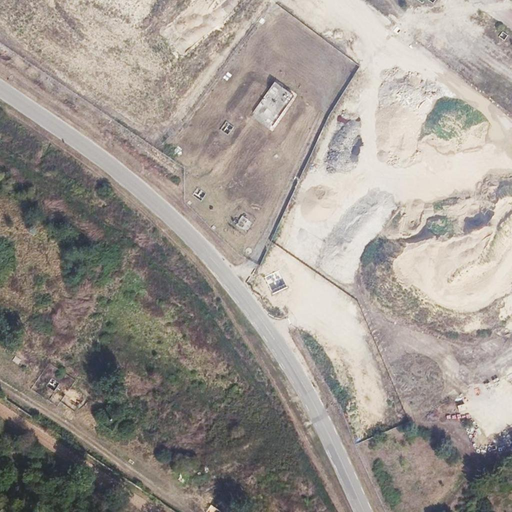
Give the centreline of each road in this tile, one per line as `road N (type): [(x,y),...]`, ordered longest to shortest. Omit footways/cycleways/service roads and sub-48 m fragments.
road 1 (unknown): [(155,511),(0,408)]
road 2 (track): [(511,128),(365,15)]
